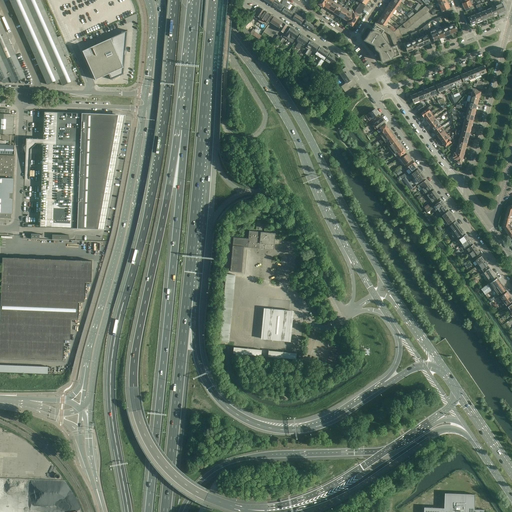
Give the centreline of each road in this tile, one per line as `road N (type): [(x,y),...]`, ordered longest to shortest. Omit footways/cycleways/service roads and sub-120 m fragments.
road 1 (motorway): [(175,0),(152,189),(109,376),(127,511)]
road 2 (secondary): [(447,374),(389,290),(287,100),(211,0)]
road 3 (motorway): [(182,128),(135,350),(134,400),(146,439),(171,472),(246,510)]
road 4 (secondary): [(198,0),(280,108),(397,329)]
road 5 (motorway): [(182,128),(148,511)]
road 6 (secondary): [(90,409),(154,102)]
road 7 (motorway): [(189,297),(215,0)]
road 8 (motorway): [(386,385),(316,426),(282,430),(249,422),(203,377),(189,297)]
road 9 (secondary): [(143,108),(87,363)]
road 10 (residential): [(511,289),(373,96)]
road 11 (motorway): [(180,511),(204,477),(238,459),(388,449)]
road 12 (motorway): [(278,511),(338,494),(434,430),(457,429),(479,448)]
road 13 (motorway): [(166,511),(189,297)]
road 14 (motorway): [(246,510),(317,492),(388,449)]
road 15 (tertiary): [(505,40),(464,190)]
road 16 (residential): [(364,83),(343,57),(255,0)]
road 17 (motorway): [(194,0),(182,128)]
road 18 (residential): [(464,190),(390,88)]
road 19 (residential): [(390,88),(505,40)]
road 20 (unclassified): [(22,105),(143,108)]
